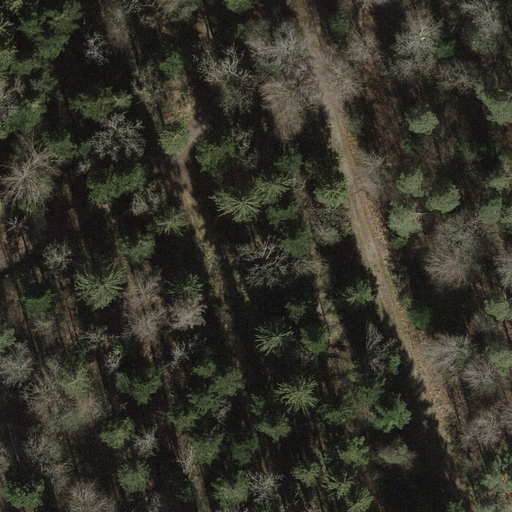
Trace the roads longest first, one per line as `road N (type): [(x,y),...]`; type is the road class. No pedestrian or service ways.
road 1 (track): [(465,511),(390,322),(321,78),(314,0)]
road 2 (track): [(285,0),(216,104),(151,173),(0,261)]
